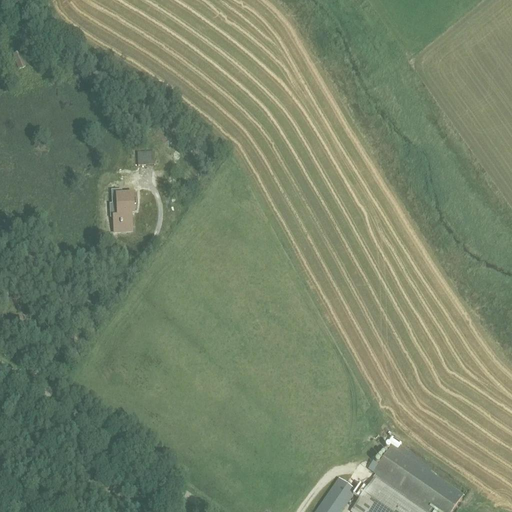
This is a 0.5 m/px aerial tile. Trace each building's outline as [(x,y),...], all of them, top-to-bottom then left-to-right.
[(13,55),(19,70),(25,67),(19,53),(13,55)] [(137,154),(138,167),(155,166),(154,153),(137,154)] [(120,223),(120,226),(121,226),(121,233),(132,232),(131,211),(134,211),(133,195),(116,196),(117,218),(121,218),(121,223),(120,223)] [(373,473),(384,480),(429,511),(451,511),(463,496),(440,480),(430,473),(432,470),(401,448),(401,447),(399,446),(399,445),(397,444),(390,439),(386,444),(391,447),(376,468),(373,473)] [(341,511),(356,491),(340,480),(339,479),(316,511),(341,511)] [(422,511),(374,479),(350,511),(422,511)]
